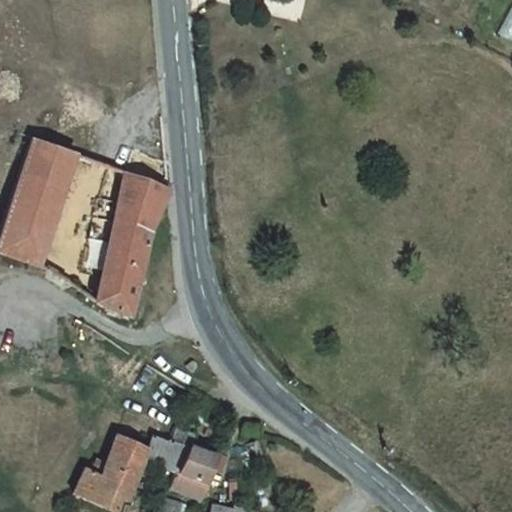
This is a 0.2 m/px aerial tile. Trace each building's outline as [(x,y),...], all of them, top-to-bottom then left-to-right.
[(0,297),(24,306),(62,195),(21,180),(0,239),(0,297)] [(144,225),(112,214),(84,342),(116,356),(122,316),(124,288),(128,272),(144,225)] [(142,475),(137,487),(132,498),(166,511),(168,511),(170,511),(180,486),(184,474),(165,468),(160,480),(158,480),(157,481),(142,475)] [(126,511),(132,498),(137,487),(105,472),(95,503),(86,499),(81,510),(74,507),(71,511),(126,511)] [(201,511),(207,495),(180,486),(170,511),(201,511)] [(209,501),(207,511),(250,511),(251,506),(209,501)]
